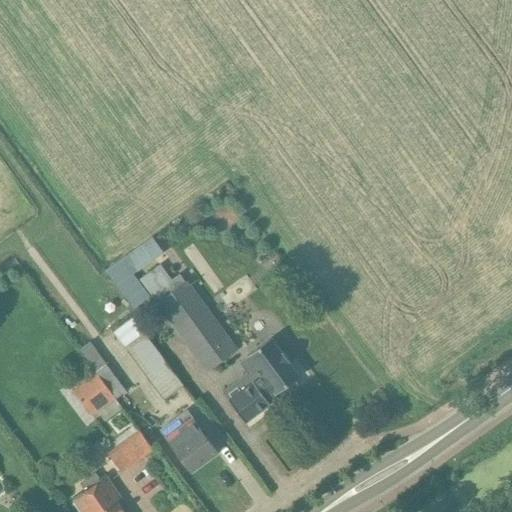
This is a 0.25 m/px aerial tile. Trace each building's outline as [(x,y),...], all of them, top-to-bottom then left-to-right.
[(191,288),(163,309),(202,362),(219,349),(220,344),(214,335),(221,330),(191,288)] [(184,385),(134,317),(114,332),(164,400),(184,385)] [(256,367),(222,392),(245,422),(271,404),(268,400),(276,394),(282,389),(285,393),(297,384),(294,380),(299,377),(300,376),(289,362),(289,361),(290,361),(283,352),(272,337),(247,355),(256,367)] [(90,342),(85,346),(100,368),(120,396),(126,391),(90,342)] [(100,368),(85,346),(79,350),(95,372),(72,389),(92,416),(120,396),(100,368)] [(180,414),(161,428),(167,436),(180,455),(192,471),(218,452),(206,436),(192,417),(186,422),(180,414)] [(139,430),(108,453),(122,472),(153,450),(139,430)] [(121,498),(106,477),(75,499),(84,511),(124,511),(117,501),(121,498)]
